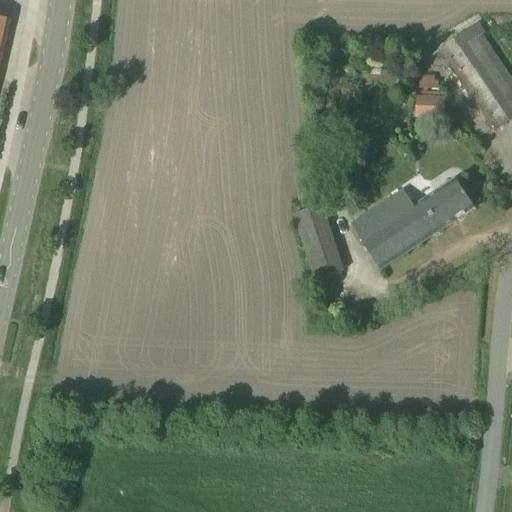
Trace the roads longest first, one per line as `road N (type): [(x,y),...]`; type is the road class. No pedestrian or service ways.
road 1 (tertiary): [(0,300),(53,51),(56,0)]
road 2 (unclassified): [(479,511),(511,264)]
